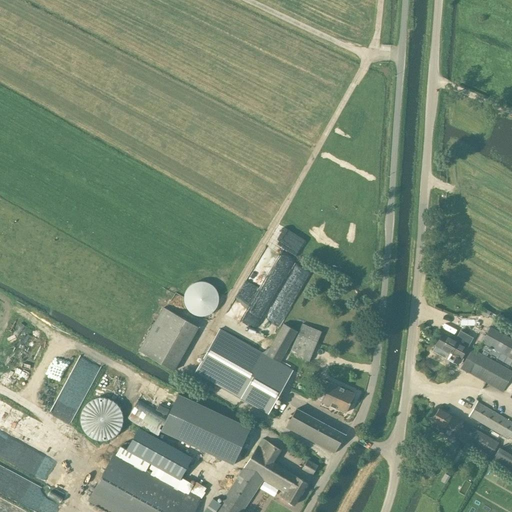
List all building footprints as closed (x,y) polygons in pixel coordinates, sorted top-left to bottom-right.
[(206,276),(182,298),(202,319),(226,297),(206,276)] [(174,371),(198,327),(163,307),(139,351),(174,371)] [(479,309),(478,312),(488,317),(489,314),(491,312),(480,307),(479,309)] [(280,363),(297,332),(283,323),(265,354),(280,363)] [(482,342),(511,359),(511,339),(491,327),(482,342)] [(293,370),(265,355),(219,329),(195,372),(268,414),(293,370)] [(460,331),(455,340),(443,333),(436,345),(460,359),(467,347),(470,343),(465,340),(467,335),(460,331)] [(503,392),(511,375),(511,371),(472,349),(461,368),(503,392)] [(69,418),(97,371),(81,362),(55,405),(63,410),(61,413),(69,418)] [(346,413),(354,394),(323,380),(319,389),(325,392),(321,402),(324,403),(323,405),(328,407),(329,405),(346,413)] [(167,417),(161,431),(233,465),(250,428),(178,394),(167,417)] [(82,431),(118,442),(129,407),(93,396),(82,431)] [(161,431),(167,417),(138,400),(127,419),(158,437),(161,431)] [(511,438),(511,422),(477,402),(474,409),(469,416),(509,439),(510,438),(511,438)] [(158,404),(156,410),(167,415),(170,409),(158,404)] [(334,453),(344,435),(296,409),(286,427),(334,453)] [(457,433),(463,421),(452,414),(451,416),(439,409),(432,420),(445,427),(446,426),(457,433)] [(457,437),(482,451),(491,456),(499,443),(489,438),(465,424),(457,437)] [(126,450),(170,474),(180,480),(192,458),(182,452),(138,428),(126,450)] [(0,434),(0,453),(54,478),(61,462),(0,434)] [(241,511),(262,479),(272,462),(280,450),(262,439),(214,511),(241,511)] [(511,454),(499,447),(492,460),(511,471),(511,454)] [(109,511),(193,511),(200,500),(114,453),(88,500),(109,511)] [(312,474),(317,465),(309,460),(304,469),(312,474)] [(307,483),(272,462),(262,479),(287,494),(284,499),(294,505),(307,483)] [(432,477),(436,469),(431,467),(427,474),(432,477)] [(445,474),(441,481),(446,484),(450,476),(445,474)]
